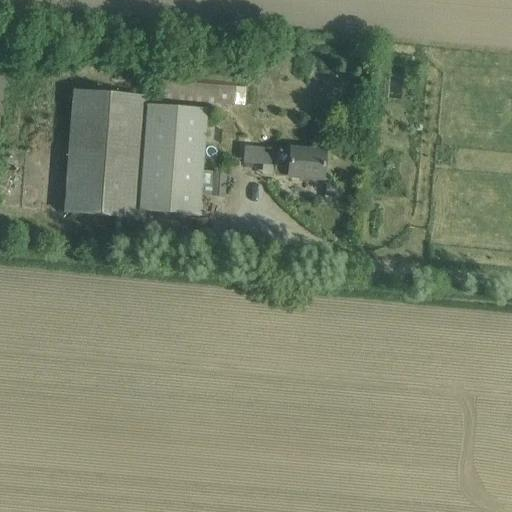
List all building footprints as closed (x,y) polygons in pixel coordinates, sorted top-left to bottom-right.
[(161,82),(159,100),(233,107),(235,88),(161,82)] [(209,115),(144,111),(145,97),(73,92),(65,213),(136,220),(137,209),(199,215),(209,115)] [(316,116),(315,129),(325,130),(326,117),(316,116)] [(276,151),(274,168),(274,176),(323,180),(325,154),(290,151),(290,152),(276,151)] [(212,199),(225,200),(227,176),(215,175),(212,199)] [(325,185),(324,200),(334,201),(335,185),(325,185)]
